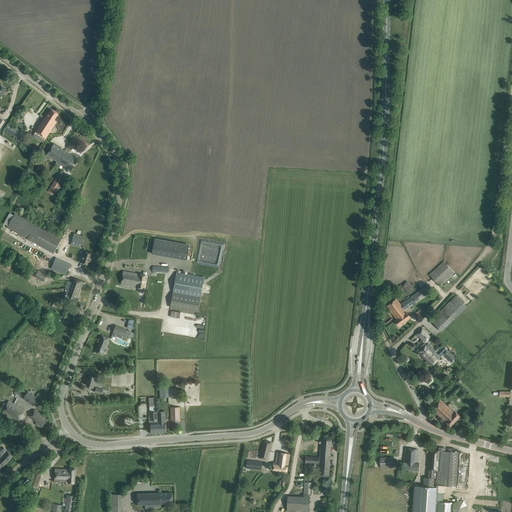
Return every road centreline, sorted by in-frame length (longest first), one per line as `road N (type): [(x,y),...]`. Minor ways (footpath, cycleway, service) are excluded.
road 1 (primary): [(359,359),(382,163),(387,0)]
road 2 (tertiary): [(70,430),(61,396),(98,294),(121,179),(111,146),(80,116)]
road 3 (tertiary): [(302,404),(244,435),(94,444),(70,430)]
road 4 (track): [(511,94),(494,235),(449,291)]
road 5 (unclassified): [(449,291),(391,351),(420,406),(420,423)]
road 6 (unclassified): [(80,116),(102,86),(116,0)]
